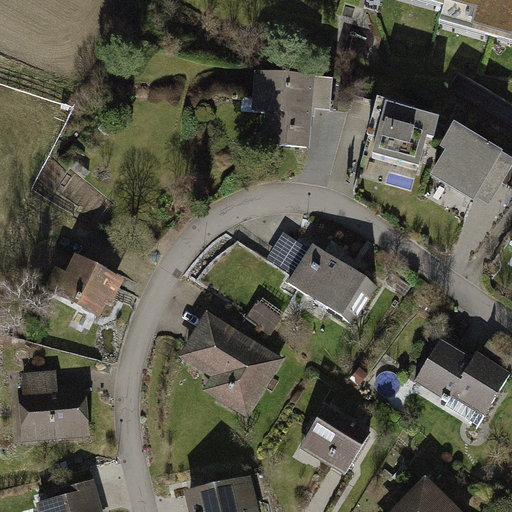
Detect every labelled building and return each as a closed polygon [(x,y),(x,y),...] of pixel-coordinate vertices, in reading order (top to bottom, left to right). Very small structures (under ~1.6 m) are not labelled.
[(445,33),(500,47),(511,50),(511,0),(412,0),(451,10),(445,33)] [(314,152),(320,80),(261,75),(257,112),(269,113),(266,148),(314,152)] [(438,117),(383,101),(369,152),(417,165),(426,135),(433,137),(438,117)] [(511,166),(511,158),(452,124),(439,145),(444,148),(429,173),(488,208),(511,166)] [(376,285),(316,248),(292,287),(352,324),(376,285)] [(111,320),(130,281),(81,258),(73,274),(56,265),(45,289),(111,320)] [(291,363),(210,313),(181,361),(215,382),(206,395),(253,424),(291,363)] [(479,360),(447,343),(424,385),(489,421),(511,378),(511,370),(482,355),(479,360)] [(60,374),(23,377),(28,448),(96,443),(92,387),(61,389),(60,374)] [(378,438),(327,410),(304,452),(336,470),(355,480),(378,438)] [(262,511),(255,479),(188,494),(191,511),(262,511)] [(462,511),(433,482),(401,511),(462,511)] [(107,511),(101,490),(38,508),(39,511),(107,511)]
